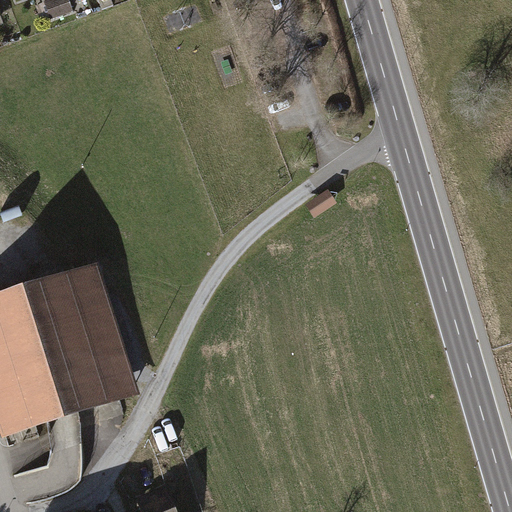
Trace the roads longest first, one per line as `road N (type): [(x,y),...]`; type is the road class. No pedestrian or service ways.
road 1 (unclassified): [(36,511),(101,489),(216,273),(246,240),(336,170),(402,138)]
road 2 (secondary): [(510,511),(402,138)]
road 3 (secondary): [(402,138),(362,0)]
